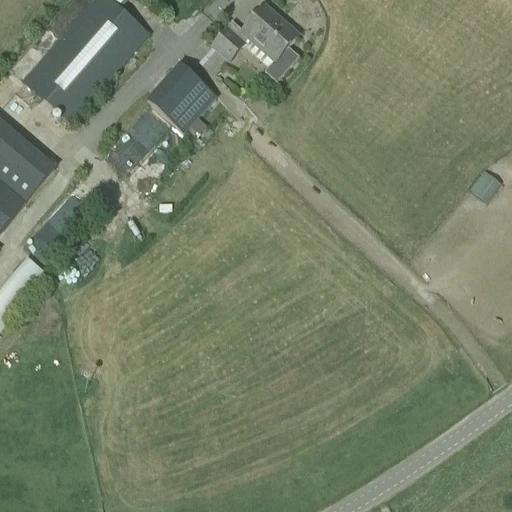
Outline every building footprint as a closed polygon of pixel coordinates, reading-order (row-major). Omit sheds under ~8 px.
[(70,127),(147,38),(105,1),(105,0),(96,0),(22,86),(70,127)] [(274,65),(263,76),(276,87),(298,62),(287,52),(297,40),(265,12),(254,24),(253,23),(242,35),(232,27),(211,50),(228,65),(244,48),(243,48),(248,42),(274,65)] [(189,143),(203,127),(197,122),(215,101),(179,68),(146,104),(183,137),(189,143)] [(0,188),(23,208),(54,171),(0,124),(0,188)] [(486,207),(501,187),(484,174),(469,194),(486,207)] [(0,188),(0,234),(23,208),(0,188)] [(0,316),(7,323),(45,276),(28,262),(0,296),(0,316)]
